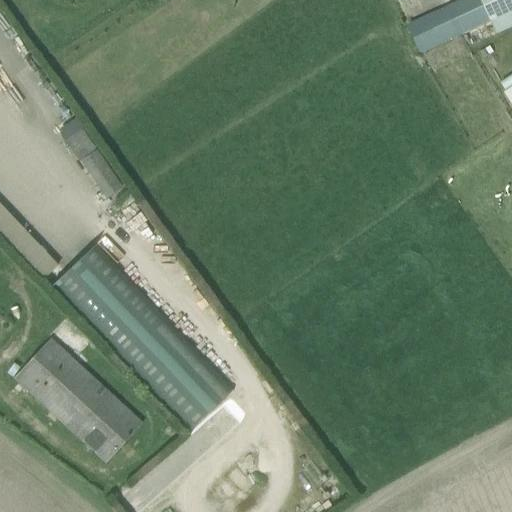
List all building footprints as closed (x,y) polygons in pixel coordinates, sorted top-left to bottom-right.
[(420,54),(511,10),(511,0),(467,0),(408,27),(420,54)] [(59,131),(104,200),(121,189),(77,119),(59,131)] [(0,170),(0,203),(2,206),(19,192),(0,170)] [(0,241),(41,284),(58,267),(0,206),(0,241)] [(95,247),(51,286),(191,432),(233,393),(95,247)] [(13,380),(33,397),(26,405),(41,418),(47,411),(106,464),(142,426),(49,341),(13,380)]
